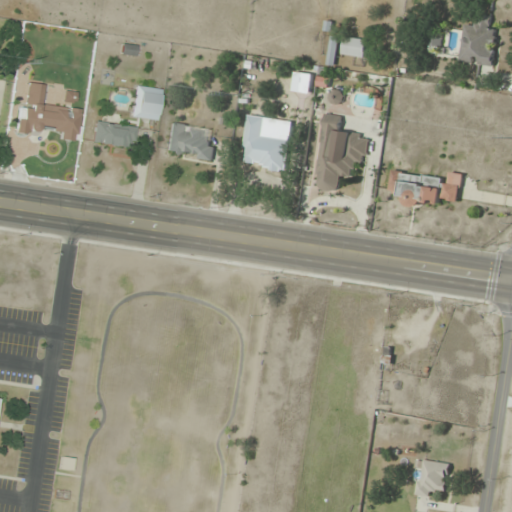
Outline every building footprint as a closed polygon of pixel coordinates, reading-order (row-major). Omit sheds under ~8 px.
[(459,61),(494,67),(500,30),(491,28),(493,16),(478,14),(476,25),(466,24),(459,61)] [(441,47),(441,34),(431,34),(431,47),(441,47)] [(367,40),(345,37),(343,55),(365,58),(367,40)] [(134,54),(134,45),(122,44),(121,54),(134,54)] [(159,94),(140,91),(137,113),(157,115),(159,94)] [(317,189),(340,191),(342,175),(355,176),(357,162),(367,163),(370,136),(349,134),(348,151),(339,150),(343,116),(325,114),(317,189)] [(265,138),(268,118),(249,115),(244,157),(252,158),(251,167),(287,171),(291,140),(265,138)] [(132,148),(135,127),(95,122),(92,142),(132,148)] [(216,141),(206,140),(208,128),(171,123),(167,154),(213,160),(216,141)] [(390,193),(409,196),(408,206),(423,208),(424,202),(440,205),(441,199),(460,202),(464,174),(450,173),(449,180),(393,171),(390,193)] [(436,497),(437,489),(448,491),(450,463),(421,461),(418,496),(436,497)]
